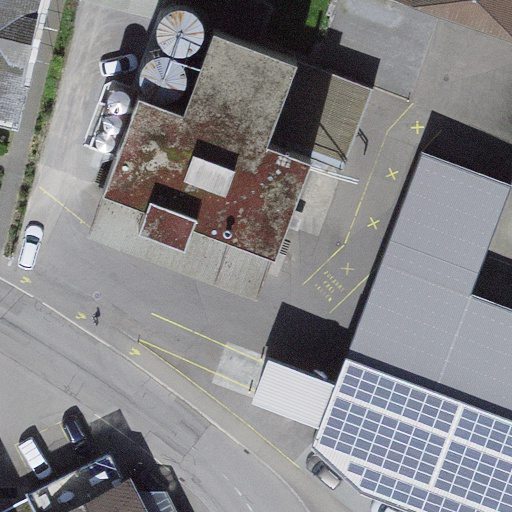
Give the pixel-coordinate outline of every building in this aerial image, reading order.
[(0,0),(0,106),(9,109),(36,0),(0,0)] [(511,0),(445,0),(511,22),(511,0)] [(161,40),(170,47),(182,49),(193,44),(200,35),(201,24),(197,13),(188,6),(176,4),(165,9),(158,18),(157,30),(161,40)] [(266,138),(296,58),(212,26),(182,107),(138,90),(102,187),(145,203),(138,223),(184,240),(191,220),(275,251),(311,154),(266,138)] [(140,77),(146,87),(156,93),(168,93),(178,88),(184,78),(184,66),(178,56),(168,50),(156,50),(146,56),(140,66),(140,77)] [(511,511),(511,308),(469,292),(509,185),(419,151),(333,382),(269,358),(254,397),(318,421),(311,442),(360,488),(425,511),(511,511)] [(38,490),(49,511),(164,511),(163,511),(127,511),(99,457),(37,489),(38,490)] [(49,511),(38,490),(0,510),(0,511),(49,511)]
